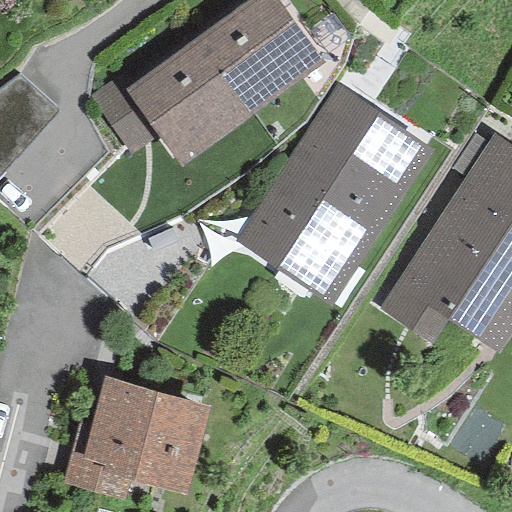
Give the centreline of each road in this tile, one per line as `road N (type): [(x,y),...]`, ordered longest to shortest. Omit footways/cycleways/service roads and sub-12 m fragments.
road 1 (residential): [(5,511),(64,298)]
road 2 (residential): [(439,511),(411,492),(382,485),(347,488),(304,511)]
